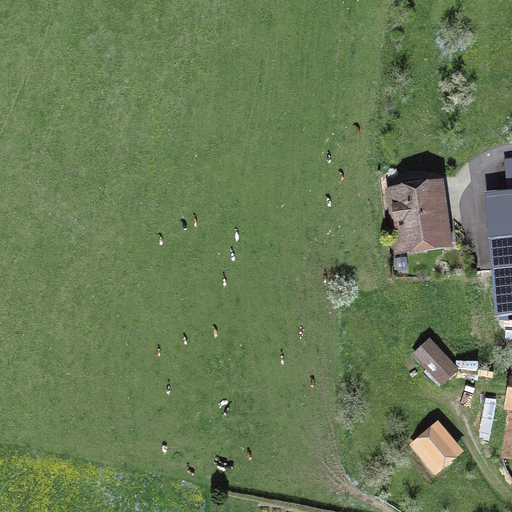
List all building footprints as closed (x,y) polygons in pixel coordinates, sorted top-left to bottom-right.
[(511,158),(504,159),(507,189),(485,191),(489,236),(511,233),(511,158)] [(423,245),(422,236),(428,228),(442,226),(437,190),(394,196),(401,248),(423,245)] [(511,233),(489,236),(497,315),(511,313),(511,233)] [(415,354),(443,383),(456,371),(428,342),(415,354)] [(511,385),(503,447),(511,448),(511,385)] [(411,442),(435,476),(466,454),(442,420),(411,442)]
